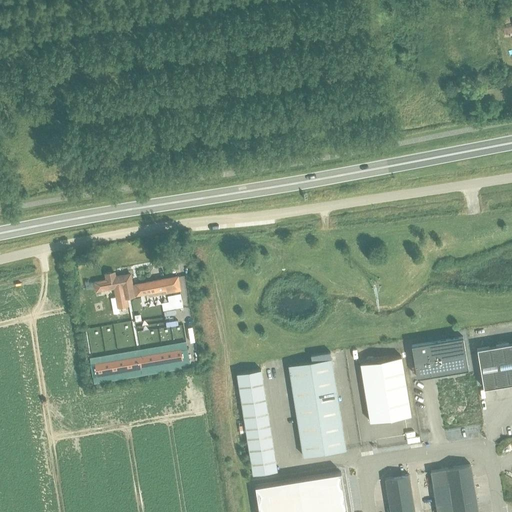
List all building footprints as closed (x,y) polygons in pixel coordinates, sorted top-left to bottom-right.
[(178,276),(133,285),(131,274),(116,276),(115,272),(106,273),(107,279),(95,281),(97,291),(116,287),(119,304),(128,302),(127,297),(135,295),(135,294),(167,288),(168,292),(181,290),(178,276)] [(469,368),(463,336),(412,345),(417,377),(469,368)] [(511,342),(477,348),(484,388),(511,383),(511,342)] [(181,344),(139,352),(95,359),(99,379),(142,372),(142,369),(184,362),(181,344)] [(370,422),(411,415),(401,356),(360,363),(370,422)] [(334,373),(332,358),(312,361),(314,377),(334,373)] [(312,361),(289,365),(292,383),(315,380),(314,377),(312,361)] [(237,373),(240,393),(265,389),(261,369),(237,373)] [(336,388),(334,373),(314,377),(315,380),(317,392),(336,388)] [(292,383),(295,401),(318,398),(317,392),(315,380),(292,383)] [(339,404),(336,388),(317,392),(318,398),(319,407),(339,404)] [(240,393),(243,409),(267,405),(265,389),(240,393)] [(295,401),(298,419),(321,416),(319,407),(318,398),(295,401)] [(341,419),(339,404),(319,407),(321,416),(322,422),(341,419)] [(243,409),(245,422),(269,418),(267,405),(243,409)] [(298,419),(299,428),(300,437),(323,434),(322,422),(321,416),(298,419)] [(245,422),(247,433),(271,429),(269,418),(245,422)] [(324,437),(344,434),(341,419),(322,422),(323,434),(324,437)] [(247,433),(249,443),(273,440),(271,429),(247,433)] [(324,437),(323,434),(300,437),(303,456),(326,452),(324,437)] [(344,434),(324,437),(326,452),(346,449),(344,434)] [(249,443),(251,456),(275,452),(273,440),(249,443)] [(277,470),(275,452),(251,456),(253,474),(277,470)] [(437,505),(437,511),(472,511),(478,511),(476,495),(471,464),(431,471),(433,484),(448,481),(452,502),(437,505)] [(256,485),(259,511),(347,511),(341,472),(256,485)] [(415,511),(409,474),(386,478),(391,511),(415,511)]
